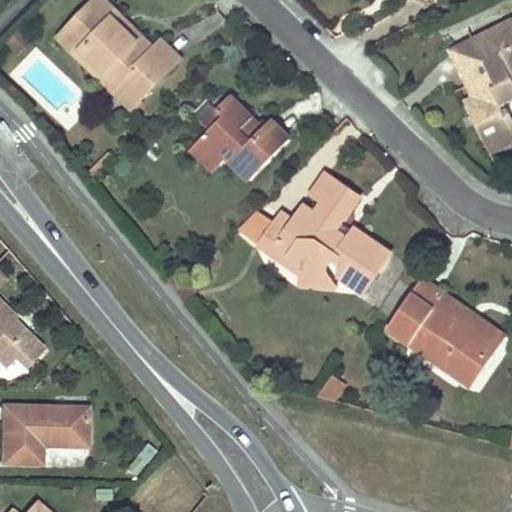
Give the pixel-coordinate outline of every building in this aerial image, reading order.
[(161,43),(154,50),(148,55),(112,20),(118,15),(102,0),(97,0),(60,39),(97,74),(104,67),(139,101),(179,61),(161,43)] [(148,55),(154,50),(118,15),(112,20),(148,55)] [(493,74),(467,87),(473,100),(464,104),(475,125),(490,119),(492,124),(510,115),(505,104),(511,100),(511,25),(510,23),(472,41),(484,65),(487,63),(493,74)] [(20,32),(9,43),(20,54),(31,42),(20,32)] [(484,65),(472,41),(450,51),(462,76),(484,65)] [(104,67),(97,74),(132,109),(139,101),(104,67)] [(219,110),(225,116),(211,130),(198,143),(221,165),(227,159),(250,183),(288,144),(269,124),(263,131),(258,136),(247,125),(252,120),(230,99),(219,110)] [(490,119),(475,125),(489,156),(511,144),(511,100),(505,104),(510,115),(492,124),(490,119)] [(225,116),(219,110),(215,106),(202,120),(211,130),(225,116)] [(258,136),(263,131),(252,120),(247,125),(258,136)] [(189,152),(212,174),(221,165),(198,143),(189,152)] [(325,174),(311,196),(315,199),(330,178),(325,174)] [(338,267),(339,269),(337,275),(365,294),(391,254),(354,230),(353,232),(349,237),(347,235),(344,238),(337,233),(343,225),(360,198),(330,178),(315,199),(322,203),(315,215),(303,208),(293,222),(281,214),(260,246),(286,265),(291,256),(303,264),(302,275),(301,285),(326,288),(329,267),(331,265),(335,265),(338,267)] [(347,235),(349,237),(353,232),(343,225),(337,233),(344,238),(347,235)] [(291,256),(286,265),(302,275),(303,264),(291,256)] [(177,293),(188,282),(181,274),(174,272),(166,280),(177,293)] [(424,280),(387,331),(408,345),(411,340),(445,364),(442,368),(470,389),(501,346),(439,302),(444,295),(424,280)] [(196,290),(188,282),(177,293),(187,305),(195,297),(195,294),(196,290)] [(501,346),(506,338),(444,295),(439,302),(501,346)] [(0,365),(4,370),(15,359),(25,370),(42,352),(13,323),(16,320),(0,303),(0,365)] [(411,340),(408,345),(442,368),(445,364),(411,340)] [(332,375),(322,392),(337,401),(347,384),(332,375)] [(53,439),(53,443),(53,447),(88,448),(88,410),(5,408),(4,464),(41,466),(42,447),(42,439),(53,439)] [(53,439),(42,439),(42,447),(53,447),(53,443),(53,439)]
